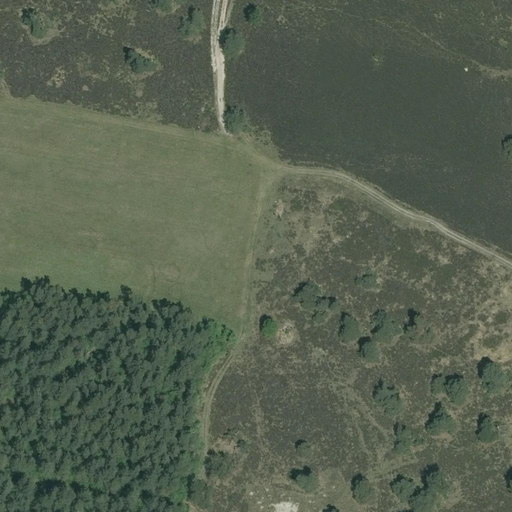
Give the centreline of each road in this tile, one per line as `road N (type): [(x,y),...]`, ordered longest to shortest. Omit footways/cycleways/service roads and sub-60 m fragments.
road 1 (track): [(222,0),(222,127),(280,170),(342,183),(511,265)]
road 2 (track): [(280,170),(263,197),(242,332)]
